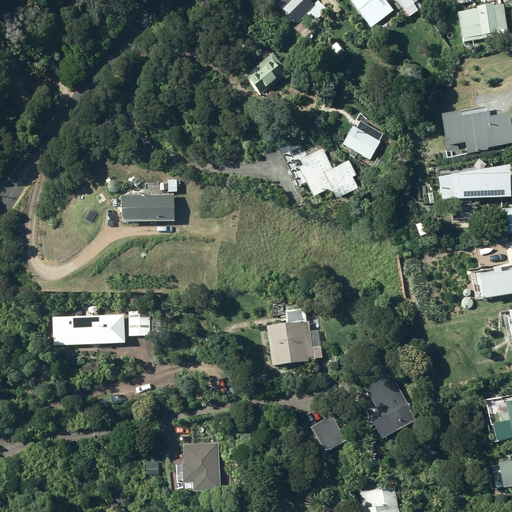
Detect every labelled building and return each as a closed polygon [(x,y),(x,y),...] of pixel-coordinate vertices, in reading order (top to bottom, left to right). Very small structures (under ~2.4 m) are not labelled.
[(317,19),(328,9),(319,0),(318,0),(315,3),(311,0),(282,0),(279,4),(297,23),(307,13),(310,16),(312,14),(317,19)] [(352,0),(373,27),(379,22),(384,30),(389,26),(383,18),(394,10),(386,0),(352,0)] [(399,0),(405,9),(418,0),(399,0)] [(510,30),(506,1),(478,5),(479,9),(466,11),(469,25),(464,26),(466,38),(484,35),(484,34),(510,30)] [(312,31),(303,21),(290,32),(299,43),(312,31)] [(246,41),(254,34),(250,29),(242,36),(246,41)] [(313,45),(318,52),(323,48),(318,41),(313,45)] [(349,55),(343,47),(326,62),(332,69),(349,55)] [(274,52),(246,75),(261,94),(289,71),(274,52)] [(430,68),(423,73),(427,80),(422,84),(428,92),(434,88),(430,81),(436,77),(430,68)] [(495,95),(474,94),(474,103),(494,105),(495,95)] [(442,117),(450,157),(511,144),(511,136),(507,112),(486,117),(485,108),(442,117)] [(384,134),(361,120),(357,127),(354,125),(343,143),(352,148),(349,154),(356,157),(359,152),(370,160),(381,142),(380,141),(384,134)] [(302,150),(295,139),(275,150),(281,162),(302,150)] [(324,149),(289,165),(300,188),(309,184),(315,196),(329,190),(336,192),(338,198),(359,187),(354,176),(358,174),(350,159),(333,168),(324,149)] [(383,160),(379,170),(385,173),(390,163),(383,160)] [(511,166),(511,163),(440,177),(444,200),(459,197),(459,199),(511,195),(511,166)] [(195,181),(176,178),(174,188),(193,191),(195,181)] [(121,199),(122,227),(174,225),(173,197),(121,199)] [(511,232),(511,206),(500,207),(501,233),(511,232)] [(477,299),(511,292),(511,263),(471,273),(477,299)] [(129,336),(151,336),(151,311),(130,310),(129,336)] [(54,345),(126,343),(125,314),(53,317),(54,345)] [(274,365),(311,361),(311,359),(323,357),(322,346),(313,347),(310,321),(269,325),(274,365)] [(416,421),(390,375),(365,389),(382,419),(371,425),(380,442),(416,421)] [(498,441),(511,437),(511,400),(508,402),(510,413),(500,415),(502,422),(494,424),(498,441)] [(327,453),(348,441),(334,415),(313,427),(327,453)] [(222,489),(219,443),(185,446),(186,463),(184,463),(185,482),(194,481),(195,491),(222,489)] [(511,461),(502,463),(506,487),(511,486),(511,461)] [(161,466),(146,466),(146,477),(162,477),(161,466)] [(400,511),(395,486),(383,488),(381,479),(359,483),(364,511),(400,511)] [(420,491),(421,504),(431,503),(429,490),(420,491)]
